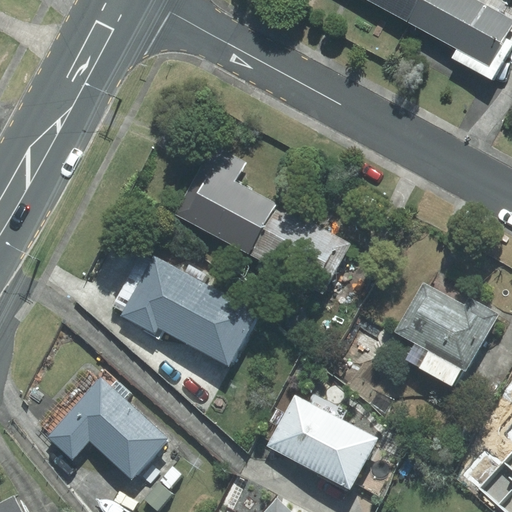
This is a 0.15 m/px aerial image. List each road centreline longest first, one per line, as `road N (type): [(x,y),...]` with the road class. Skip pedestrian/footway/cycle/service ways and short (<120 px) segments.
road 1 (residential): [(511,197),(148,0)]
road 2 (secondary): [(119,0),(0,216)]
